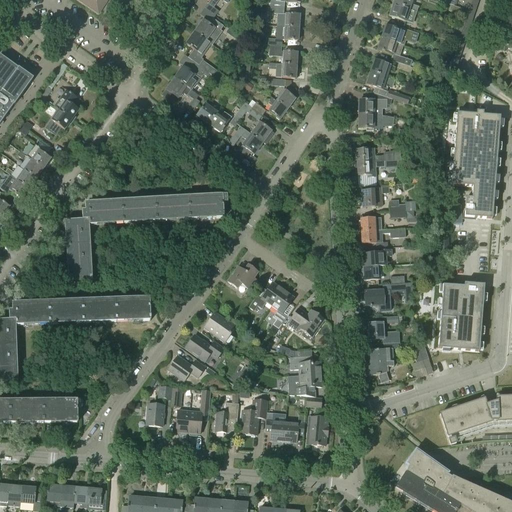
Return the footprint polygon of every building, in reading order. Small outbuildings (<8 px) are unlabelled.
[(77,0),(98,14),(107,0),(77,0)] [(270,3),(270,7),(283,8),(284,3),(286,4),(286,3),(300,4),(300,2),(302,1),(301,0),(279,0),(279,3),(270,3)] [(393,0),(392,5),(409,11),(416,13),(418,8),(411,5),(412,0),(393,0)] [(466,1),(464,7),(475,11),(477,5),(466,1)] [(392,5),(388,17),(405,23),(409,11),(392,5)] [(451,6),(449,12),(460,16),(462,10),(451,6)] [(267,9),(266,15),(283,16),(283,8),(270,7),(269,9),(267,9)] [(464,7),(462,13),(473,17),(475,11),(464,7)] [(213,19),(214,17),(204,9),(199,15),(206,20),(206,21),(210,23),(208,25),(203,21),(194,33),(206,41),(211,45),(212,46),(222,32),(220,31),(223,27),(213,19)] [(462,13),(460,19),(471,22),(473,17),(462,13)] [(280,18),(279,27),(298,28),(299,15),(285,14),(285,18),(281,17),(281,18),(280,18)] [(460,19),(458,25),(469,28),(471,22),(460,19)] [(458,25),(456,31),(467,34),(469,28),(458,25)] [(268,39),(267,46),(269,46),(281,46),(281,42),(281,40),(297,41),(298,28),(279,27),(276,27),(276,40),(268,39)] [(385,27),(381,39),(402,46),(403,46),(405,41),(398,39),(399,33),(412,37),(414,31),(401,27),(400,32),(385,27)] [(441,27),(437,39),(451,43),(455,32),(441,27)] [(456,31),(454,36),(465,40),(467,34),(456,31)] [(206,41),(194,33),(185,45),(197,53),(195,55),(196,56),(201,59),(211,45),(206,41)] [(454,36),(452,42),(463,46),(465,40),(454,36)] [(381,39),(377,52),(391,56),(390,61),(398,64),(408,67),(410,61),(399,57),(402,46),(381,39)] [(452,42),(450,48),(461,52),(463,46),(452,42)] [(269,46),(269,57),(283,58),(282,65),(296,66),(296,53),(281,52),(281,46),(269,46)] [(450,48),(448,54),(459,57),(461,52),(450,48)] [(0,125),(15,105),(35,78),(19,67),(19,68),(0,54),(0,125)] [(448,54),(446,60),(457,63),(459,57),(448,54)] [(446,60),(444,66),(455,69),(457,63),(446,60)] [(193,63),(190,67),(199,74),(202,69),(209,74),(213,77),(217,72),(202,61),(198,66),(193,63)] [(373,61),(369,73),(386,79),(388,72),(392,73),(394,68),(373,61)] [(398,64),(396,70),(410,75),(412,68),(408,67),(398,64)] [(282,65),(281,78),(295,79),(296,66),(282,65)] [(444,66),(442,72),(453,75),(455,69),(444,66)] [(183,67),(174,79),(190,91),(196,84),(197,85),(203,75),(206,77),(209,74),(202,69),(199,74),(190,67),(187,71),(183,67)] [(442,72),(440,78),(451,81),(453,75),(442,72)] [(374,89),(373,93),(386,98),(388,93),(387,92),(389,88),(391,89),(394,81),(386,79),(369,73),(365,86),(374,89)] [(76,90),(81,95),(86,90),(89,92),(95,85),(87,78),(76,90)] [(174,79),(162,96),(173,105),(181,94),(186,97),(190,91),(174,79)] [(241,87),(247,91),(251,86),(245,82),(241,87)] [(50,91),(45,88),(38,97),(43,101),(50,91)] [(53,108),(58,111),(71,121),(78,111),(74,108),(79,101),(66,91),(53,108)] [(283,92),(276,102),(287,110),(294,100),(283,92)] [(388,93),(386,98),(407,105),(409,98),(389,92),(388,93)] [(389,106),(391,99),(386,98),(373,93),(370,102),(357,102),(358,102),(358,116),(373,116),(380,117),(380,109),(385,109),(385,105),(389,106)] [(195,99),(187,110),(192,113),(200,103),(195,99)] [(271,99),(267,104),(272,107),(268,112),(279,121),(287,110),(276,102),(271,99)] [(252,101),(248,106),(262,116),(265,111),(252,101)] [(262,116),(248,106),(245,103),(241,109),(245,112),(258,121),(262,116)] [(205,105),(196,117),(208,125),(217,113),(205,105)] [(245,114),(245,112),(241,109),(230,124),(235,128),(245,114)] [(51,122),(48,126),(54,131),(57,127),(64,131),(71,121),(58,111),(51,122)] [(217,113),(208,125),(220,134),(229,122),(217,113)] [(357,129),(357,130),(365,130),(365,133),(371,133),(371,129),(391,129),(393,119),(380,117),(373,116),(358,116),(357,129)] [(23,120),(19,125),(29,132),(32,128),(23,120)] [(471,125),(453,124),(448,193),(467,194),(467,206),(461,205),(460,223),(486,225),(494,127),(477,125),(478,122),(471,122),(471,125)] [(251,135),(263,144),(265,146),(269,140),(266,138),(271,132),(259,123),(251,135)] [(19,125),(16,130),(25,137),(29,132),(19,125)] [(240,127),(228,144),(233,147),(241,136),(247,140),(239,151),(235,148),(235,149),(246,157),(247,157),(246,156),(249,152),(254,156),(263,144),(251,135),(240,127)] [(409,130),(398,131),(398,138),(409,137),(409,130)] [(363,150),(355,150),(356,164),(383,162),(383,163),(394,162),(394,154),(383,154),(383,157),(373,158),(373,150),(363,151),(363,150)] [(39,151),(31,161),(43,170),(50,160),(39,151)] [(31,161),(23,171),(36,180),(43,170),(31,161)] [(383,162),(356,164),(357,178),(357,177),(366,177),(366,179),(375,178),(374,169),(384,168),(383,163),(383,162)] [(23,171),(16,181),(28,190),(36,180),(23,171)] [(428,174),(408,176),(409,185),(429,183),(428,174)] [(9,176),(0,188),(0,190),(6,195),(9,192),(21,201),(28,190),(16,181),(9,176)] [(361,200),(358,200),(359,209),(361,209),(381,208),(381,195),(388,195),(388,189),(372,190),(372,192),(360,192),(361,200)] [(82,211),(82,221),(64,222),(68,283),(92,282),(92,281),(89,281),(85,221),(88,220),(89,226),(89,224),(222,217),(222,219),(223,219),(222,196),(221,196),(221,199),(88,206),(88,204),(87,204),(88,211),(82,211)] [(0,201),(0,217),(2,219),(9,209),(0,201)] [(415,211),(415,202),(389,204),(389,213),(415,211)] [(415,212),(415,211),(389,213),(390,220),(406,219),(406,216),(410,216),(410,212),(415,212)] [(380,219),(359,220),(360,232),(381,231),(380,219)] [(381,231),(360,232),(361,245),(382,244),(381,231)] [(387,232),(387,245),(406,244),(405,231),(387,232)] [(448,245),(448,237),(439,238),(439,246),(448,245)] [(449,256),(448,245),(439,246),(440,257),(449,256)] [(377,255),(362,255),(363,268),(382,267),(382,268),(385,267),(385,258),(391,258),(390,252),(377,252),(377,255)] [(237,268),(227,282),(237,289),(240,285),(249,291),(256,281),(253,279),(257,273),(247,266),(243,272),(237,268)] [(382,267),(363,268),(363,282),(380,281),(379,268),(382,268),(382,267)] [(256,296),(248,308),(253,312),(257,307),(261,310),(266,304),(271,308),(283,291),(272,284),(261,300),(256,296)] [(404,285),(390,286),(389,286),(389,295),(413,294),(412,285),(404,285)] [(459,290),(439,289),(434,350),(474,353),(479,289),(459,287),(459,290)] [(283,291),(271,308),(277,312),(272,318),(276,321),(272,326),(278,330),(286,318),(282,315),(293,299),(283,291)] [(387,291),(364,293),(365,307),(378,306),(379,313),(388,312),(387,291)] [(304,306),(304,296),(295,296),(295,306),(304,306)] [(0,382),(17,382),(17,381),(15,381),(14,369),(14,357),(13,345),(13,333),(12,320),(15,320),(15,326),(16,326),(16,324),(27,324),(44,323),(62,323),(79,322),(97,321),(114,321),(132,320),(149,319),(149,321),(150,321),(149,299),(148,299),(148,302),(131,303),(114,303),(96,304),(78,305),(61,305),(43,306),(26,307),(15,307),(15,311),(8,311),(9,320),(0,320),(0,382)] [(298,310),(290,320),(299,327),(298,329),(303,333),(301,336),(302,337),(302,338),(303,339),(304,340),(305,340),(306,341),(308,341),(309,341),(311,338),(324,321),(311,311),(307,316),(298,310)] [(232,332),(235,328),(228,323),(215,313),(203,329),(224,344),(230,336),(235,339),(234,341),(235,342),(239,337),(232,332)] [(231,319),(228,323),(235,328),(238,324),(231,319)] [(238,324),(242,327),(246,322),(241,319),(238,324)] [(369,333),(366,333),(367,340),(369,340),(369,341),(383,340),(383,345),(397,344),(396,333),(382,334),(382,324),(368,325),(369,333)] [(194,336),(185,350),(204,363),(209,356),(215,361),(223,350),(214,343),(210,348),(194,336)] [(423,344),(417,346),(426,376),(433,374),(423,344)] [(416,364),(411,365),(416,380),(426,376),(417,346),(415,347),(417,350),(412,351),(416,364)] [(378,351),(368,351),(368,364),(393,363),(392,349),(384,350),(378,351)] [(170,370),(169,372),(184,382),(190,374),(197,379),(205,369),(195,362),(190,367),(176,357),(170,367),(170,370)] [(245,358),(242,363),(252,370),(255,365),(245,358)] [(311,358),(294,359),(289,359),(290,371),(298,371),(299,377),(320,376),(319,363),(311,364),(311,358)] [(393,363),(368,364),(369,377),(378,376),(381,384),(380,384),(389,382),(389,381),(386,374),(386,373),(386,368),(393,368),(393,363)] [(167,378),(169,368),(162,367),(160,377),(167,378)] [(299,383),(287,384),(288,396),(298,397),(314,397),(314,389),(321,388),(320,376),(299,377),(299,383)] [(236,381),(233,387),(239,392),(243,385),(236,381)] [(159,388),(158,399),(170,400),(171,389),(159,388)] [(172,389),(171,407),(180,408),(181,390),(172,389)] [(189,413),(187,435),(199,436),(200,422),(207,423),(210,392),(201,392),(199,414),(189,413)] [(476,403),(439,415),(447,438),(491,423),(511,422),(511,398),(504,399),(503,402),(496,402),(496,403),(486,407),(484,403),(477,406),(476,403)] [(306,399),(306,408),(320,409),(320,400),(306,399)] [(76,404),(59,404),(59,421),(76,421),(76,423),(77,423),(76,401),(76,404)] [(241,412),(239,435),(256,437),(257,423),(256,423),(257,420),(266,421),(267,403),(253,401),(252,413),(241,412)] [(24,404),(6,404),(6,422),(24,422),(24,404)] [(41,404),(24,404),(24,422),(41,422),(41,404)] [(59,404),(41,404),(41,422),(59,421),(59,404)] [(216,413),(215,433),(226,434),(226,433),(229,430),(236,431),(238,405),(224,404),(224,414),(216,413)] [(147,405),(145,427),(161,428),(163,407),(147,405)] [(177,412),(175,434),(187,435),(189,413),(177,412)] [(266,414),(265,433),(271,434),(270,442),(283,443),(284,424),(272,423),(272,415),(266,414)] [(284,424),(283,443),(296,444),(297,432),(303,432),(304,417),(298,417),(297,425),(284,424)] [(311,418),(308,444),(325,446),(327,419),(311,418)] [(404,474),(394,490),(430,511),(511,511),(511,505),(451,478),(450,479),(446,476),(447,475),(415,452),(405,466),(407,467),(405,474),(404,474)] [(0,507),(6,508),(7,502),(8,487),(0,486),(0,507)] [(47,486),(46,502),(53,502),(53,504),(55,505),(55,507),(59,508),(59,503),(61,488),(47,486)] [(8,487),(7,502),(20,503),(22,488),(8,487)] [(22,488),(20,503),(33,505),(32,511),(39,511),(41,495),(34,494),(35,489),(22,488)] [(61,488),(59,503),(72,504),(74,489),(61,488)] [(74,489),(72,504),(86,505),(87,490),(74,489)] [(87,490),(86,505),(99,506),(101,491),(87,490)] [(121,508),(120,511),(140,511),(142,499),(128,498),(127,508),(121,508)] [(142,499),(140,511),(153,511),(155,500),(142,499)] [(155,500),(153,511),(167,511),(168,501),(155,500)] [(189,509),(188,511),(206,511),(208,501),(194,500),(193,509),(189,509)] [(168,501),(167,511),(186,511),(187,505),(181,504),(182,503),(168,501)] [(208,501),(206,511),(219,511),(221,502),(208,501)] [(232,511),(234,503),(221,502),(219,511),(232,511)] [(246,511),(248,504),(234,503),(232,511),(246,511)]
